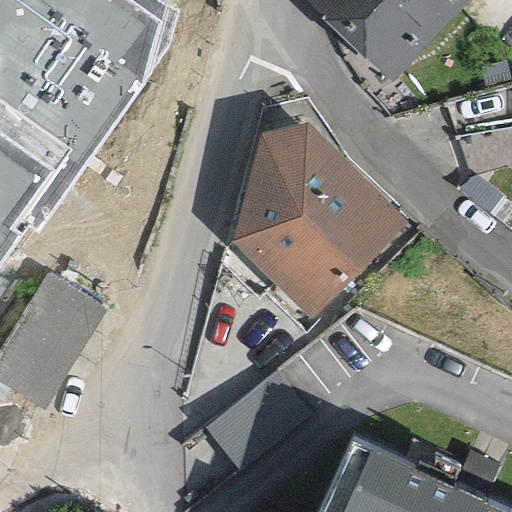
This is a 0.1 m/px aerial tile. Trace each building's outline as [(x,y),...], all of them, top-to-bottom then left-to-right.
[(325,0),(388,67),(455,0),(325,0)] [(119,3),(58,81),(144,148),(203,64),(119,3)] [(312,139),(280,149),(246,236),(308,304),(391,225),(312,139)] [(59,250),(0,352),(0,388),(37,410),(114,279),(59,250)] [(209,422),(275,371),(312,341),(264,293),(258,300),(219,263),(183,402),(209,422)] [(209,422),(204,426),(238,471),(310,415),(275,371),(209,422)] [(454,482),(351,435),(315,511),(511,511),(511,509),(483,496),(454,482)] [(467,453),(454,482),(483,496),(496,467),(467,453)]
